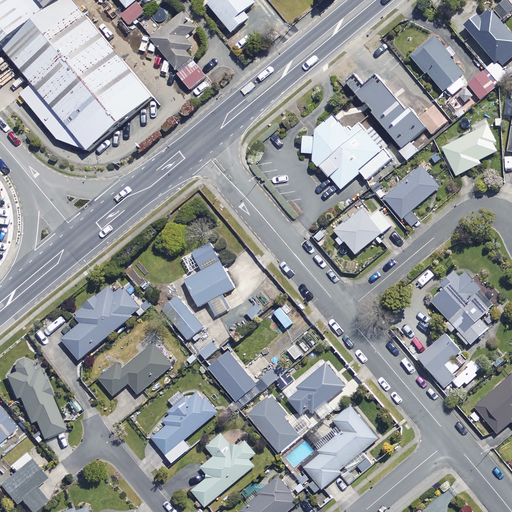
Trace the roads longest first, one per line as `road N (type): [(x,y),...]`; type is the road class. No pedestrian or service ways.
road 1 (residential): [(344,313),(197,140)]
road 2 (trunk): [(197,140),(370,0)]
road 3 (residential): [(511,221),(491,208),(460,214),(344,313)]
road 4 (residential): [(451,439),(344,313)]
road 5 (trunk): [(81,239),(197,140)]
road 6 (unclassified): [(0,140),(81,239)]
road 7 (residential): [(164,511),(108,446),(75,460)]
